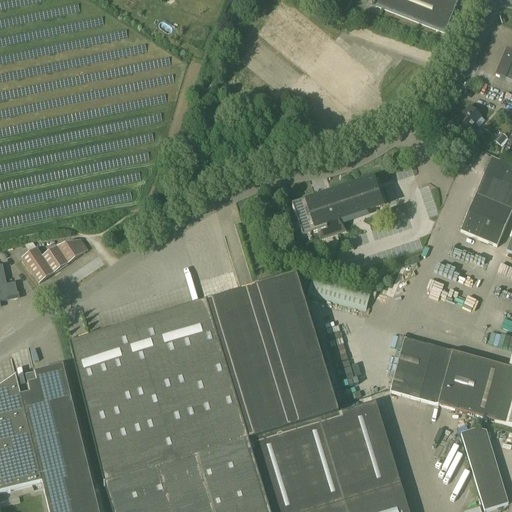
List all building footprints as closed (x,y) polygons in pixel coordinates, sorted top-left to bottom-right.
[(376,8),(445,35),(459,1),(455,0),(382,0),(380,8),(377,7),(376,8)] [(511,52),(507,50),(495,77),(511,83),(511,52)] [(274,101),(272,96),(262,99),(263,104),(274,101)] [(474,125),(481,118),(470,108),(461,117),(459,115),(453,122),(469,137),(477,128),(474,125)] [(465,161),(471,163),(476,149),(470,147),(465,161)] [(511,214),(511,168),(491,160),(460,233),(497,249),(511,214)] [(333,199),(332,195),(316,200),(315,198),(301,203),(302,205),(292,209),(303,240),(318,235),(320,242),(347,233),(342,221),(382,207),(374,185),(333,199)] [(385,218),(407,211),(406,205),(383,213),(385,218)] [(408,220),(406,214),(395,217),(397,224),(408,220)] [(396,223),(394,218),(385,221),(387,226),(396,223)] [(39,286),(88,253),(80,242),(56,249),(40,260),(34,252),(22,260),(39,286)] [(0,304),(18,301),(15,285),(5,287),(1,268),(0,267),(0,304)] [(313,277),(308,298),(365,313),(371,293),(313,277)] [(408,511),(376,404),(240,446),(206,313),(69,348),(105,488),(111,511),(408,511)] [(390,394),(511,427),(511,357),(509,369),(309,314),(301,343),(297,342),(295,348),(299,349),(295,362),(391,389),(390,394)] [(449,333),(468,339),(472,328),(453,321),(449,333)] [(506,348),(508,337),(478,332),(476,343),(506,348)] [(48,511),(98,511),(62,369),(33,376),(36,385),(26,388),(29,397),(20,400),(42,487),(48,511)] [(0,497),(42,487),(20,400),(19,400),(14,381),(0,390),(0,497)] [(486,433),(478,431),(461,436),(484,511),(487,511),(508,506),(486,433)]
